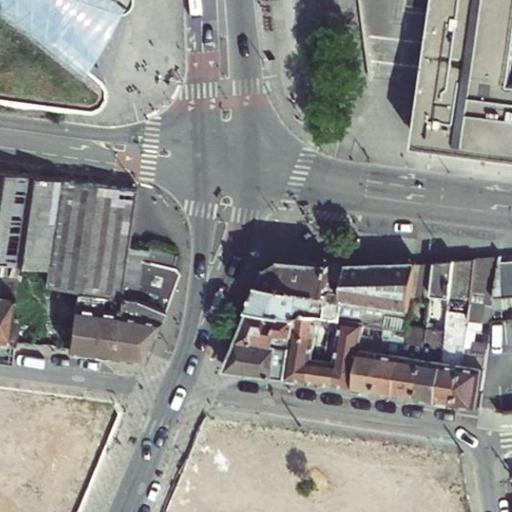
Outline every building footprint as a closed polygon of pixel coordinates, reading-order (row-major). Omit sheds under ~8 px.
[(0,0),(0,78),(104,91),(111,88),(115,84),(119,79),(120,71),(119,65),(102,48),(119,17),(127,0),(0,0)] [(460,14),(462,0),(433,0),(432,10),(460,14)] [(443,145),(511,154),(511,0),(462,0),(460,14),(443,145)] [(0,258),(4,259),(26,262),(41,264),(49,265),(47,284),(68,287),(78,288),(120,295),(127,244),(135,184),(60,175),(0,167),(0,258)] [(119,304),(164,310),(174,283),(178,270),(178,266),(180,254),(127,244),(120,295),(119,304)] [(478,257),(473,292),(470,308),(470,312),(468,325),(477,327),(480,327),(481,320),(490,322),(492,310),(494,296),(499,262),(500,256),(489,256),(478,257)] [(263,281),(331,290),(343,291),(347,263),(331,261),(282,257),(269,265),(266,274),(263,281)] [(468,258),(457,259),(451,299),(465,301),(464,307),(470,308),(473,292),(478,257),(468,258)] [(0,292),(22,295),(26,262),(4,259),(4,266),(2,276),(1,281),(0,292)] [(446,260),(436,261),(431,294),(444,296),(444,301),(450,302),(451,299),(457,259),(446,260)] [(511,260),(499,262),(494,296),(508,295),(511,294),(511,260)] [(385,326),(406,329),(406,324),(415,273),(416,262),(394,264),(375,265),(363,264),(347,263),(343,291),(341,300),(339,319),(341,319),(364,322),(385,326)] [(330,298),(331,290),(263,281),(257,294),(253,305),(316,315),(319,299),(328,301),(325,316),(330,317),(335,318),(339,319),(341,300),(330,298)] [(120,295),(78,288),(70,348),(85,350),(112,353),(119,304),(120,295)] [(0,292),(0,293),(0,338),(8,339),(16,340),(22,295),(0,292)] [(508,295),(494,296),(492,310),(509,309),(508,295)] [(164,310),(119,304),(112,353),(117,354),(145,358),(157,328),(164,310)] [(316,315),(253,305),(246,320),(238,339),(290,349),(293,333),(314,336),(317,320),(324,321),(324,323),(329,324),(330,317),(325,316),(321,316),(316,315)] [(447,324),(446,331),(435,401),(446,403),(456,404),(465,342),(468,325),(470,312),(449,309),(449,313),(447,324)] [(360,345),(364,322),(341,319),(340,326),(338,342),(360,345)] [(427,320),(426,327),(446,331),(447,324),(427,320)] [(364,322),(360,345),(357,365),(354,388),(365,390),(375,392),(385,326),(364,322)] [(405,396),(415,398),(426,327),(406,324),(406,329),(404,338),(395,395),(405,396)] [(468,325),(465,342),(470,343),(471,336),(475,337),(477,327),(468,325)] [(386,393),(395,395),(404,338),(406,329),(385,326),(375,392),(386,393)] [(426,327),(415,398),(426,399),(435,401),(446,331),(426,327)] [(308,381),(311,358),(314,336),(293,333),(290,349),(286,378),(295,379),(308,381)] [(465,342),(456,404),(467,406),(477,407),(487,346),(488,339),(475,337),(471,336),(470,343),(465,342)] [(226,369),(286,378),(290,349),(238,339),(232,353),(226,369)] [(335,362),(357,365),(360,345),(338,342),(335,362)] [(332,385),(335,362),(323,360),(311,358),(308,381),(319,383),(332,385)] [(354,388),(357,365),(335,362),(332,385),(343,387),(354,388)] [(383,466),(386,443),(198,418),(187,500),(277,511),(319,511),(322,494),(301,491),(300,495),(267,491),(271,466),(233,461),(235,447),(383,466)] [(467,511),(460,446),(391,453),(395,490),(402,490),(404,511),(467,511)]
